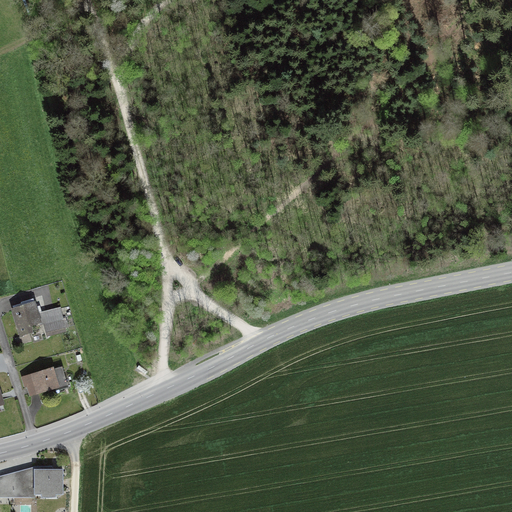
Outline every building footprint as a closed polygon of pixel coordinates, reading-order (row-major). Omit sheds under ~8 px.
[(29,324),(38,322),(37,316),(41,315),(39,307),(34,308),(32,299),(22,302),(22,303),(20,304),(21,308),(13,311),(20,335),(31,331),(29,324)] [(64,328),(61,319),(43,324),(46,333),(64,328)] [(25,378),(30,394),(66,383),(61,367),(25,378)] [(61,490),(61,470),(53,470),(34,470),(34,490),(61,490)] [(28,497),(28,475),(13,475),(13,497),(28,497)]
